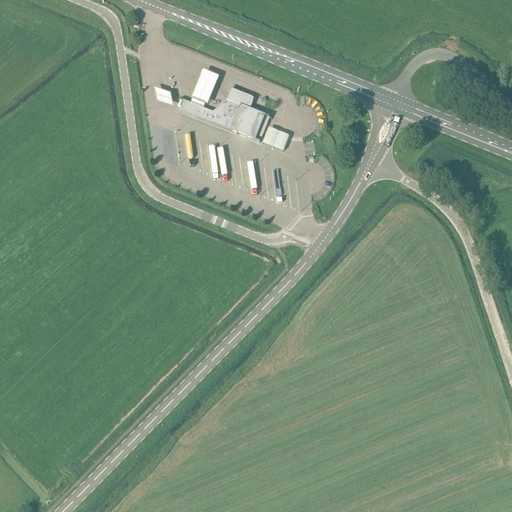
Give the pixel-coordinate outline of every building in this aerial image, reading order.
[(203,72),(192,98),(207,105),(218,79),(203,72)] [(180,112),(260,143),(270,119),(250,111),(252,106),(254,100),(231,91),(229,96),(227,102),(213,113),(183,102),(180,112)] [(285,152),(292,137),(272,127),(264,143),(285,152)] [(305,154),(315,153),(314,141),(304,142),(305,154)] [(205,175),(213,174),(209,146),(202,147),(205,175)] [(267,167),(269,195),(276,194),(275,167),(267,167)]
